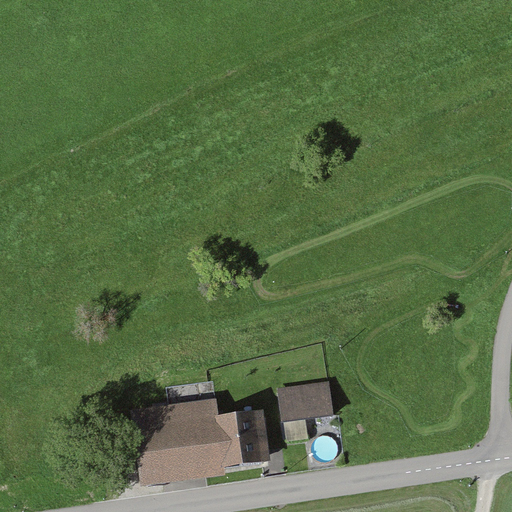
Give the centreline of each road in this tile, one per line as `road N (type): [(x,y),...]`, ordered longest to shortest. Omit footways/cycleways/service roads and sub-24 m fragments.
road 1 (tertiary): [(167,511),(496,464)]
road 2 (residential): [(511,318),(496,464)]
